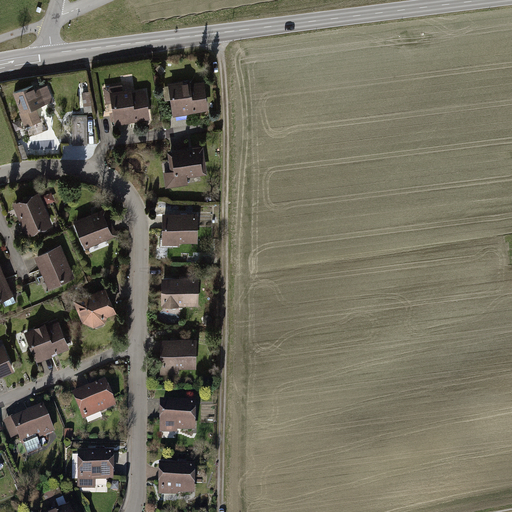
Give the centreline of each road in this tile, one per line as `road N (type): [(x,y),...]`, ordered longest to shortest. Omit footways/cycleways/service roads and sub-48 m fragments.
road 1 (track): [(219,511),(225,114),(218,32)]
road 2 (primary): [(481,0),(52,56)]
road 3 (residential): [(139,348),(142,235),(120,187),(73,167),(0,176)]
road 4 (residential): [(132,511),(140,484),(139,348)]
road 5 (residential): [(0,403),(139,348)]
